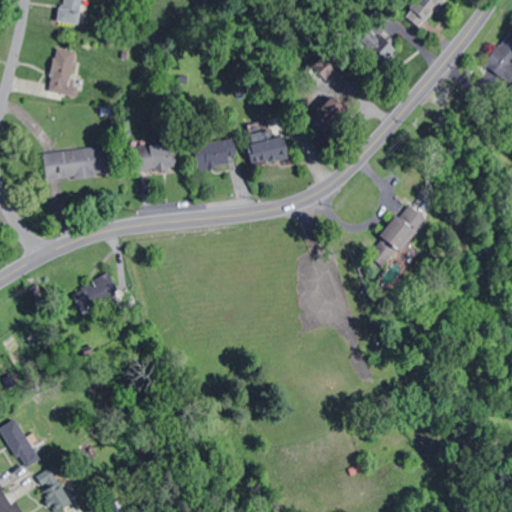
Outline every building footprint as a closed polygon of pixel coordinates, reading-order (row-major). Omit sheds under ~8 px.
[(60,0),(59,20),(78,22),(80,0),(60,0)] [(444,0),(411,0),(402,10),(418,27),(444,0)] [(397,48),(380,32),(377,35),(368,27),(354,42),(379,67),(397,48)] [(50,93),(76,95),(77,79),(71,79),(73,48),(53,47),(50,93)] [(317,89),(327,82),(320,70),(309,78),(317,89)] [(286,157),(284,136),(248,140),(251,161),(286,157)] [(235,157),(234,139),(193,143),(196,171),(227,167),(226,158),(235,157)] [(174,170),(173,143),(137,145),(138,172),(174,170)] [(108,146),(44,153),(47,181),(111,174),(108,146)] [(368,253),(386,267),(424,218),(406,204),(368,253)] [(81,289),(92,306),(118,290),(107,273),(81,289)] [(0,434),(27,468),(44,455),(13,417),(0,428),(0,434)] [(53,511),(56,511),(72,504),(52,468),(34,478),(53,511)]
